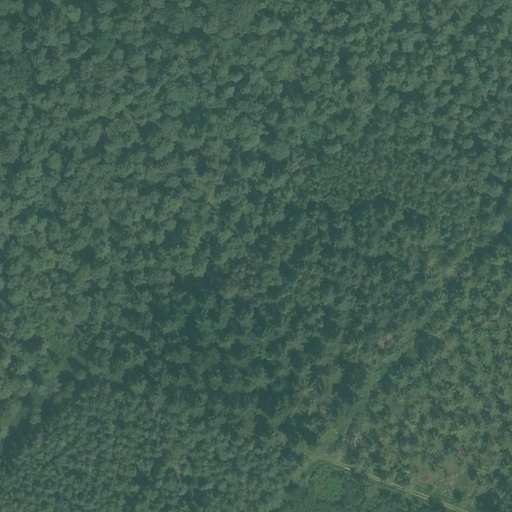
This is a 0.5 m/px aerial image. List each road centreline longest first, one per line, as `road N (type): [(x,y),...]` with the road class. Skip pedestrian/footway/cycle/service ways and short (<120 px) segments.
road 1 (track): [(266,511),(511,213),(352,105)]
road 2 (track): [(0,462),(98,364),(467,511)]
